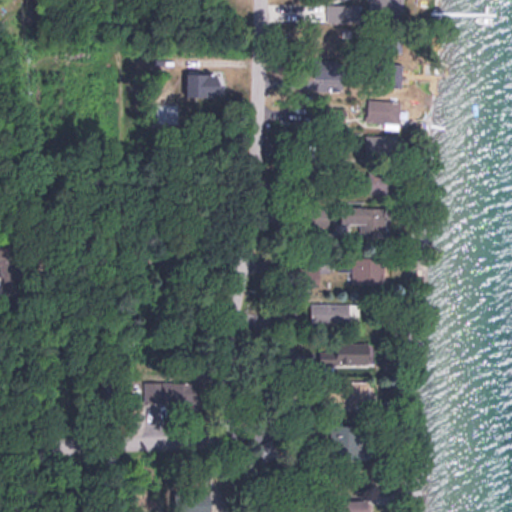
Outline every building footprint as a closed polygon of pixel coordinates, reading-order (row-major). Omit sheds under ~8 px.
[(402,0),(375,0),(376,14),(403,14),(402,0)] [(186,93),(217,93),(217,71),(186,71),(186,93)] [(400,97),(366,97),(366,117),(400,117),(400,97)] [(385,205),(340,204),(339,233),(384,234),(385,205)] [(383,255),(342,255),(342,269),(349,269),(349,281),(383,281),(383,255)] [(348,302),(310,302),(310,320),(348,320),(348,302)] [(296,310),(274,310),(274,324),(296,324),(296,310)] [(368,340),(334,340),(334,363),(368,363),(368,340)] [(157,402),(198,404),(199,378),(159,376),(157,402)] [(368,380),(339,380),(339,406),(368,405),(368,380)] [(335,455),(365,455),(365,424),(335,424),(335,455)] [(278,453),(270,438),(251,448),(259,463),(278,453)] [(209,511),(209,491),(188,491),(187,511),(209,511)] [(339,511),(366,511),(367,497),(340,497),(339,511)]
